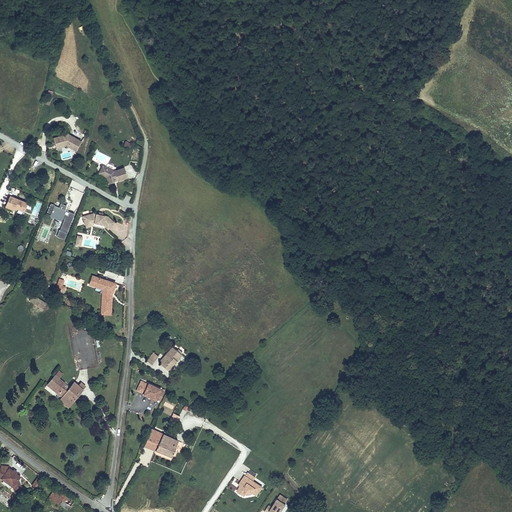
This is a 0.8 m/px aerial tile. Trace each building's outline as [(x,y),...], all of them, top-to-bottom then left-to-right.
[(77,151),(82,141),(68,134),(67,135),(65,136),(65,135),(54,138),(56,145),(63,143),(67,145),(77,151)] [(130,149),(132,144),(125,141),(123,146),(130,149)] [(117,181),(128,177),(124,167),(114,171),(103,166),(101,170),(104,172),(106,177),(107,177),(109,184),(114,182),(114,180),(117,179),(117,181)] [(16,208),(17,209),(24,211),(27,203),(10,196),(6,207),(14,210),(14,209),(15,207),(16,208)] [(54,205),(51,203),(50,205),(47,212),(64,219),(60,230),(59,230),(57,237),(64,240),(74,214),(69,212),(68,215),(64,214),(65,211),(65,210),(66,206),(61,204),(59,208),(54,206),(54,205)] [(108,229),(115,222),(108,216),(93,213),(83,217),(85,224),(94,222),(94,223),(104,225),(108,229)] [(116,284),(96,277),(93,285),(105,289),(104,293),(103,293),(101,311),(103,311),(103,314),(110,315),(111,313),(112,298),(112,294),(111,294),(111,292),(113,292),(116,284)] [(64,280),(59,278),(56,288),(64,291),(65,287),(62,286),(64,280)] [(33,295),(30,299),(39,304),(41,300),(33,295)] [(173,347),(160,361),(162,363),(161,364),(169,370),(182,355),(177,349),(176,350),(173,347)] [(152,364),(158,357),(153,353),(148,361),(152,364)] [(55,375),(47,385),(62,397),(59,400),(64,404),(65,403),(69,406),(75,399),(73,398),(81,388),(78,386),(74,382),(70,386),(70,387),(64,383),(58,378),(55,376),(55,375)] [(148,384),(141,381),(137,390),(144,393),(143,394),(156,400),(158,395),(161,390),(161,389),(148,383),(148,384)] [(81,388),(73,398),(75,399),(82,389),(81,388)] [(177,423),(180,415),(174,412),(170,420),(177,423)] [(163,434),(151,429),(144,446),(155,450),(155,451),(163,434)] [(178,441),(163,434),(155,451),(171,457),(178,441)] [(0,478),(1,478),(5,481),(6,479),(10,482),(9,484),(12,486),(13,486),(14,487),(16,491),(22,489),(19,482),(17,480),(20,477),(9,468),(6,472),(0,471),(1,468),(0,467),(0,478)] [(247,472),(245,476),(253,481),(255,478),(247,472)] [(245,476),(241,482),(241,485),(241,486),(237,491),(244,496),(246,494),(252,492),(256,495),(262,487),(253,481),(245,476)] [(36,488),(41,480),(38,477),(32,485),(36,488)] [(74,501),(55,489),(54,488),(54,489),(54,490),(49,498),(58,504),(61,500),(62,500),(60,504),(68,510),(70,506),(71,506),(74,501)] [(269,505),(265,511),(266,511),(269,511),(270,511),(280,511),(286,504),(285,504),(287,499),(280,495),(278,499),(275,503),(272,507),(269,505)]
